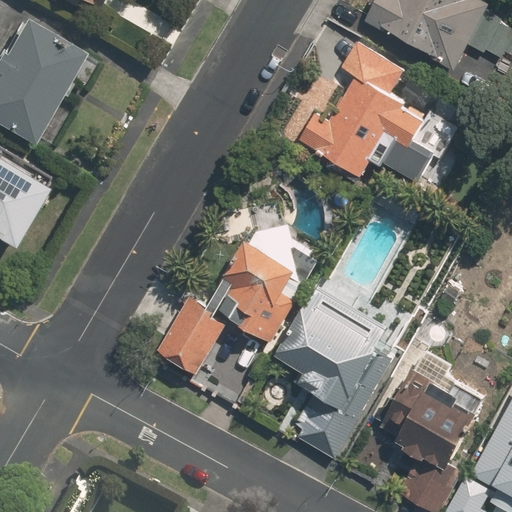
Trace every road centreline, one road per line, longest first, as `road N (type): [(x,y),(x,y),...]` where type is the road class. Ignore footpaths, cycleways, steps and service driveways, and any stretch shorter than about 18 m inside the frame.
road 1 (residential): [(279,0),(57,376)]
road 2 (residential): [(57,376),(315,511)]
